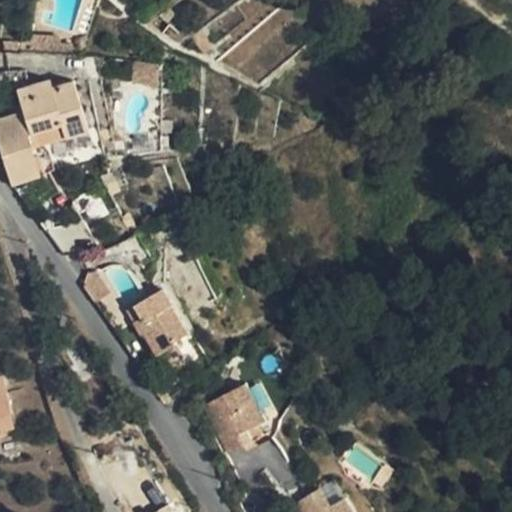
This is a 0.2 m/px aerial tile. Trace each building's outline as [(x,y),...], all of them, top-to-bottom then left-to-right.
[(35,99),(3,110),(23,173),(52,164),(43,135),(39,122),(73,112),(77,125),(100,118),(85,68),(63,75),(31,84),(35,99)] [(43,135),(77,125),(73,112),(39,122),(43,135)] [(96,303),(112,291),(97,269),(88,272),(84,285),(96,303)] [(137,304),(144,316),(137,321),(144,335),(147,333),(160,355),(178,344),(177,341),(192,332),(175,305),(176,304),(166,287),(137,304)] [(130,309),(137,321),(144,316),(137,304),(130,309)] [(0,415),(13,412),(3,374),(0,374),(0,415)] [(165,386),(157,391),(165,402),(173,396),(165,386)] [(267,426),(247,389),(206,410),(231,457),(245,449),(239,440),(267,426)] [(0,434),(16,430),(13,412),(0,415),(0,434)] [(334,483),(322,492),(332,509),(346,502),(334,483)] [(332,509),(322,492),(300,503),(304,511),(351,511),(346,502),(332,509)] [(176,511),(172,503),(152,511),(176,511)]
